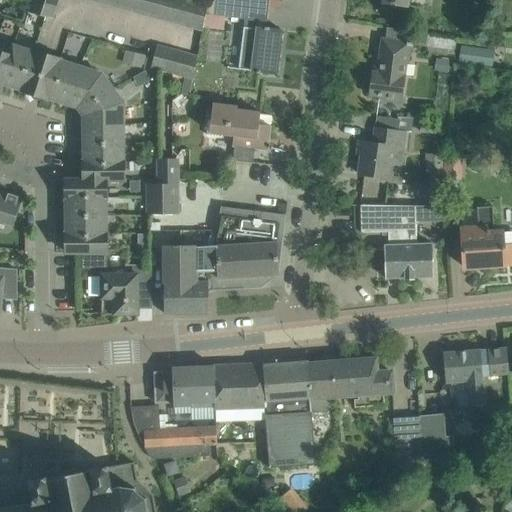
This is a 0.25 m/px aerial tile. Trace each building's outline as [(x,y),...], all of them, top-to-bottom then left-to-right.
[(33,0),(29,13),(53,19),(57,6),(33,0)] [(214,0),(212,16),(266,22),(268,0),(214,0)] [(282,1),(277,0),(268,0),(268,7),(281,8),(282,1)] [(256,29),(244,27),(239,69),(251,71),(257,72),(257,73),(260,73),(260,72),(277,74),(283,30),(270,29),(270,27),(265,27),(265,28),(256,27),(256,29)] [(410,44),(427,47),(429,34),(413,32),(411,42),(410,44)] [(410,44),(411,42),(382,39),(377,72),(373,71),(370,96),(382,97),(382,96),(401,99),(406,63),(408,63),(410,44)] [(158,45),(152,68),(164,71),(170,49),(158,45)] [(22,91),(29,93),(42,53),(35,51),(34,52),(14,46),(11,55),(3,83),(3,84),(23,90),(22,91)] [(460,46),(459,62),(466,63),(475,64),(476,48),(460,46)] [(164,71),(177,74),(183,52),(170,49),(164,71)] [(0,94),(3,84),(3,83),(11,55),(0,51),(0,94)] [(177,74),(185,76),(194,79),(198,56),(183,52),(177,74)] [(42,53),(29,93),(37,96),(51,100),(51,99),(63,62),(64,60),(50,56),(42,53)] [(63,62),(51,99),(69,104),(70,100),(80,67),(63,62)] [(113,88),(102,74),(80,67),(70,100),(81,104),(85,109),(113,88)] [(194,79),(185,76),(181,94),(190,96),(194,79)] [(88,114),(88,126),(123,125),(123,103),(113,88),(85,109),(88,114)] [(238,107),(218,105),(214,104),(212,121),(209,121),(207,135),(222,136),(222,134),(234,135),(233,147),(268,151),(271,126),(259,125),(261,113),(237,110),(238,107)] [(363,142),(359,174),(392,179),(393,165),(395,155),(404,156),(407,132),(411,132),(413,119),(401,117),(400,119),(397,119),(377,116),(373,143),(363,142)] [(420,133),(444,135),(445,122),(421,120),(420,133)] [(85,126),(85,144),(124,143),(123,125),(88,126),(85,126)] [(84,161),(84,162),(125,161),(124,161),(124,143),(85,144),(85,161),(84,161)] [(423,189),(424,207),(445,206),(444,154),(426,154),(426,172),(430,172),(431,188),(423,189)] [(148,184),(148,214),(179,214),(179,184),(177,184),(177,159),(159,159),(159,184),(148,184)] [(84,179),(125,180),(125,161),(84,162),(84,179)] [(66,179),(66,198),(107,198),(107,180),(125,180),(84,179),(74,179),(66,179)] [(0,220),(13,224),(21,200),(17,199),(18,197),(9,194),(8,196),(0,193),(0,220)] [(67,199),(67,216),(106,216),(106,199),(107,199),(107,198),(66,198),(66,199),(67,199)] [(387,279),(433,277),(432,244),(417,244),(416,207),(361,205),(362,233),(388,232),(389,245),(385,245),(387,279)] [(196,248),(197,272),(218,272),(217,278),(209,281),(209,292),(261,288),(277,275),(286,215),(221,206),(213,246),(210,246),(196,248)] [(511,263),(511,232),(502,233),(502,232),(495,232),(493,206),(477,207),(479,227),(461,228),(464,267),(511,263)] [(66,233),(66,234),(107,234),(107,233),(106,233),(106,216),(67,216),(67,233),(66,233)] [(66,234),(66,253),(107,253),(107,234),(66,234)] [(138,234),(138,251),(147,251),(147,234),(138,234)] [(165,245),(165,281),(197,281),(197,272),(196,248),(196,245),(165,245)] [(152,289),(152,265),(126,265),(126,274),(102,274),(103,314),(138,314),(138,290),(152,289)] [(0,315),(0,316),(2,292),(17,294),(17,270),(0,268),(0,315)] [(165,281),(165,314),(209,313),(209,292),(209,281),(197,281),(165,281)] [(507,348),(480,350),(482,368),(487,367),(488,376),(509,374),(507,348)] [(482,368),(480,350),(444,353),(447,382),(467,380),(469,396),(469,405),(485,404),(482,376),(482,368)] [(385,405),(384,392),(393,391),(392,372),(377,373),(376,359),(352,361),(354,394),(355,407),(385,405)] [(265,401),(265,408),(270,468),(315,464),(308,364),(308,361),(297,362),(296,360),(286,360),(286,363),(264,365),(264,363),(263,363),(267,400),(265,401)] [(336,411),(334,395),(354,394),(352,361),(308,364),(312,413),(336,411)] [(265,408),(265,401),(267,400),(263,363),(214,366),(216,405),(217,409),(265,408)] [(174,403),(174,406),(216,405),(214,366),(173,368),(173,371),(156,372),(157,404),(174,403)] [(435,409),(437,452),(453,451),(451,408),(435,409)] [(393,418),(398,479),(423,458),(420,416),(393,418)] [(217,427),(138,431),(143,443),(152,458),(210,456),(210,444),(217,444),(217,427)] [(165,464),(168,475),(179,472),(176,461),(165,464)] [(109,467),(108,465),(89,468),(89,469),(47,477),(47,476),(28,479),(32,502),(0,507),(0,511),(156,511),(153,495),(138,480),(135,462),(109,467)]
